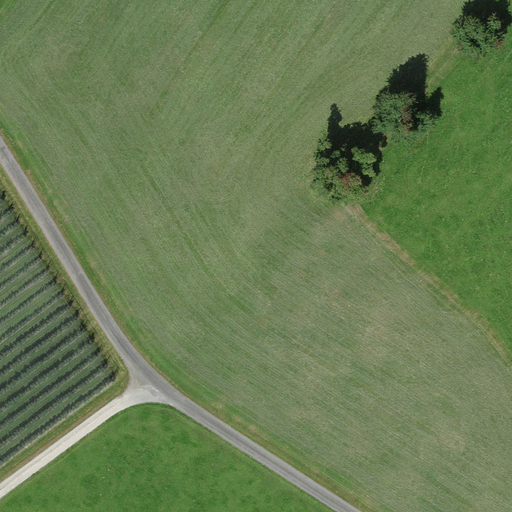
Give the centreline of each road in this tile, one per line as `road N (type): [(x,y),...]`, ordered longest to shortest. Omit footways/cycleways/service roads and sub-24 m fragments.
road 1 (track): [(0,146),(150,383),(348,511)]
road 2 (track): [(150,383),(0,495)]
